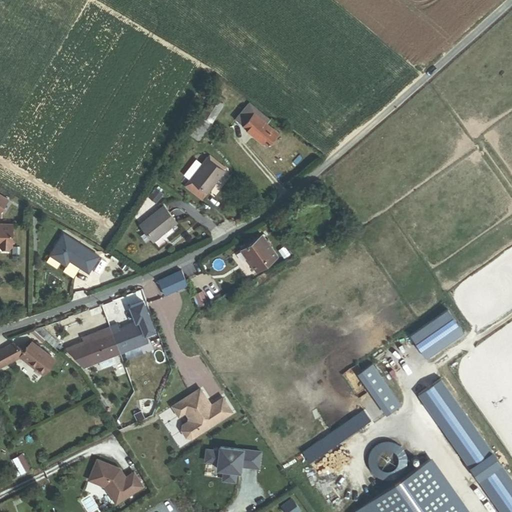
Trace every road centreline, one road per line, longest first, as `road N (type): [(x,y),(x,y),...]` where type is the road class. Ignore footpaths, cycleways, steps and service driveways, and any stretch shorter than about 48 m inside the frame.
road 1 (residential): [(331,163),(202,255),(0,330)]
road 2 (unclassified): [(511,0),(331,163)]
